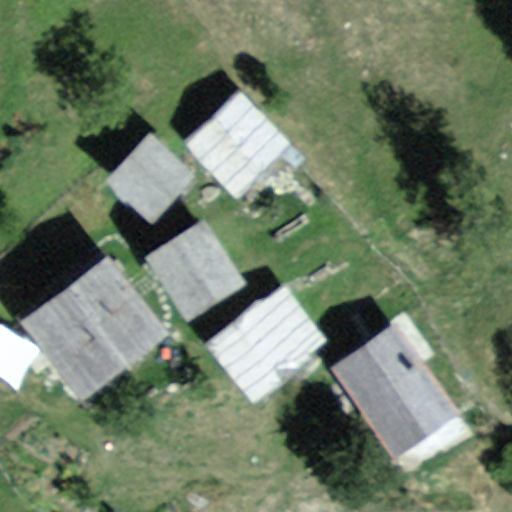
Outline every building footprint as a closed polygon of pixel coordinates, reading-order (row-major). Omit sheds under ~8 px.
[(258,86),(197,139),(248,197),(309,144),(258,86)] [(204,170),(163,133),(125,175),(166,212),(204,170)] [(218,222),(164,259),(204,318),(258,281),(218,222)] [(186,334),(127,256),(37,325),(96,403),(186,334)] [(343,346),(299,289),(223,347),(267,404),(343,346)] [(481,410),(410,321),(344,374),(415,462),(481,410)]
